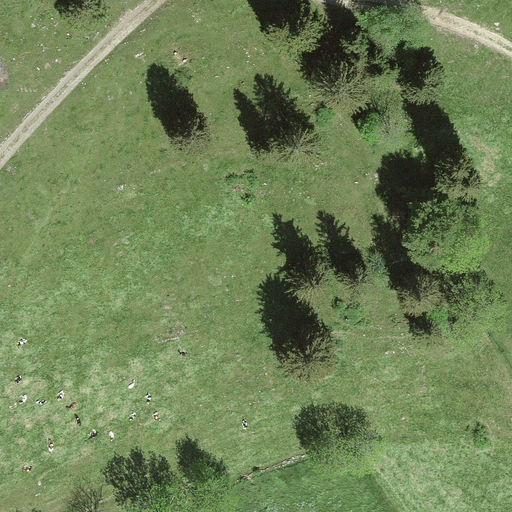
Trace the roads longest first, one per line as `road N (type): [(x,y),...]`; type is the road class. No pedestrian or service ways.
road 1 (track): [(160,0),(0,165)]
road 2 (track): [(345,0),(405,9),(511,51)]
